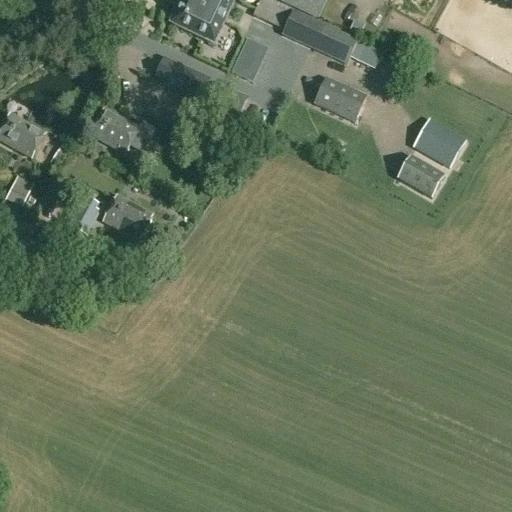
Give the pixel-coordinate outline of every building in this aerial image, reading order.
[(234,0),(182,0),(170,27),(214,47),(234,0)] [(293,14),(266,0),(261,0),(253,18),(284,33),(293,14)] [(328,0),(282,0),(281,4),(318,21),(328,0)] [(293,14),(284,33),(282,37),(347,67),(358,43),(293,14)] [(210,84),(199,79),(191,98),(202,103),(210,84)] [(354,125),(366,99),(326,81),(314,106),(354,125)] [(220,86),(209,107),(239,121),(248,100),(220,86)] [(143,150),(152,135),(140,129),(138,132),(104,112),(90,136),(125,157),(130,148),(136,151),(139,148),(143,150)] [(0,143),(32,161),(45,137),(10,117),(0,134),(0,143)] [(452,167),(463,148),(427,129),(416,148),(452,167)] [(397,182),(432,202),(446,178),(411,158),(397,182)] [(18,178),(7,202),(22,209),(34,186),(18,178)] [(139,243),(152,219),(117,199),(104,224),(139,243)] [(86,237),(99,208),(82,200),(69,229),(86,237)]
